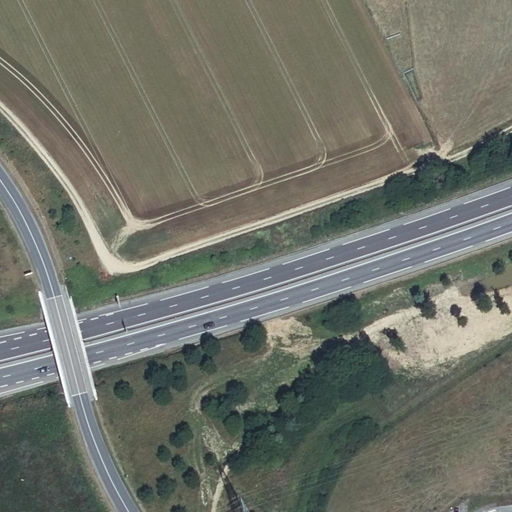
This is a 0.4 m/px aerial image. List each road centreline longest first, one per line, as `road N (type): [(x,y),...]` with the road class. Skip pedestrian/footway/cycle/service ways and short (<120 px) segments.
road 1 (track): [(511,131),(433,166),(119,271),(105,263),(70,191),(0,111)]
road 2 (trunk): [(511,194),(246,283),(0,350)]
road 3 (trunk): [(0,376),(252,308),(511,224)]
road 4 (secondary): [(0,181),(29,228),(98,461),(126,511)]
